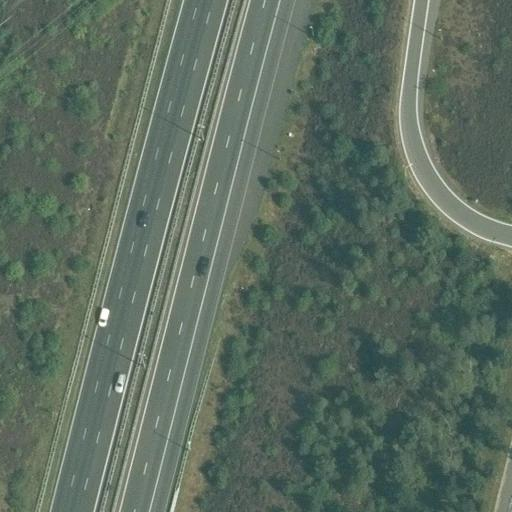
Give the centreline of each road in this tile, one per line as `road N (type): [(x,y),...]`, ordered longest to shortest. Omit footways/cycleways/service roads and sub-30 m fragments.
road 1 (motorway): [(143,511),(277,0)]
road 2 (motorway): [(206,0),(73,511)]
road 3 (motorway): [(511,237),(466,222),(415,159),(410,86),(425,0)]
